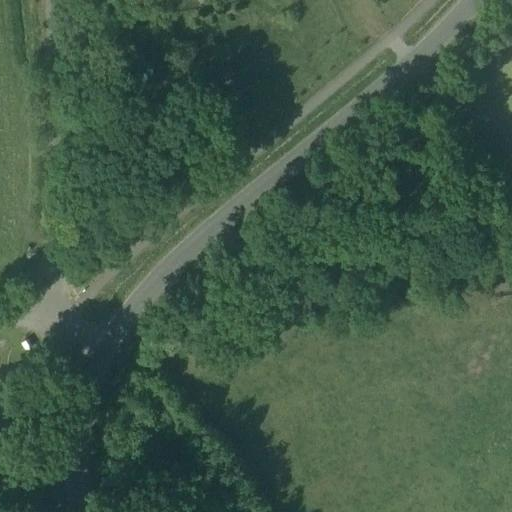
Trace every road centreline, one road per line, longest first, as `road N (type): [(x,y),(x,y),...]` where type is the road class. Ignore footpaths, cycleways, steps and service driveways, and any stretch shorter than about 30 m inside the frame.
road 1 (tertiary): [(472,0),(338,128),(151,283),(109,345)]
road 2 (unclassified): [(56,0),(56,324)]
road 3 (tertiary): [(109,345),(85,396),(81,511)]
